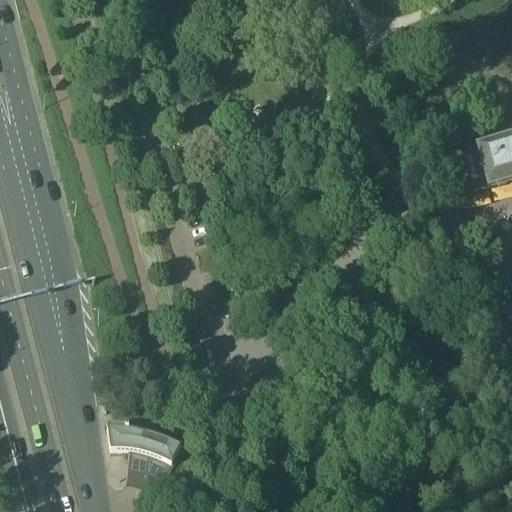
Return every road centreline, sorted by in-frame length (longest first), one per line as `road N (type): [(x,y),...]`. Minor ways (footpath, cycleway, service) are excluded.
road 1 (unclassified): [(249,511),(115,0)]
road 2 (trunk): [(78,438),(65,279),(0,17)]
road 3 (trunk): [(78,438),(0,153)]
road 4 (trunk): [(0,280),(58,511)]
